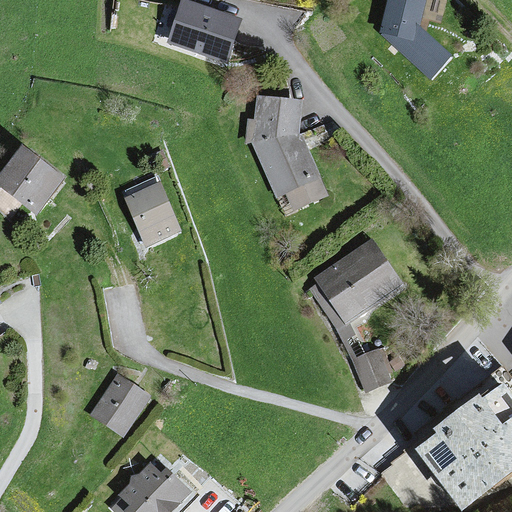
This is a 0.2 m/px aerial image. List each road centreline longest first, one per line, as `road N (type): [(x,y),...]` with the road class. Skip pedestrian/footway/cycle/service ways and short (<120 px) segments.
road 1 (residential): [(282,511),(393,422),(511,280)]
road 2 (track): [(124,281),(138,342),(154,364),(381,431)]
road 3 (residential): [(0,474),(33,405),(20,299)]
